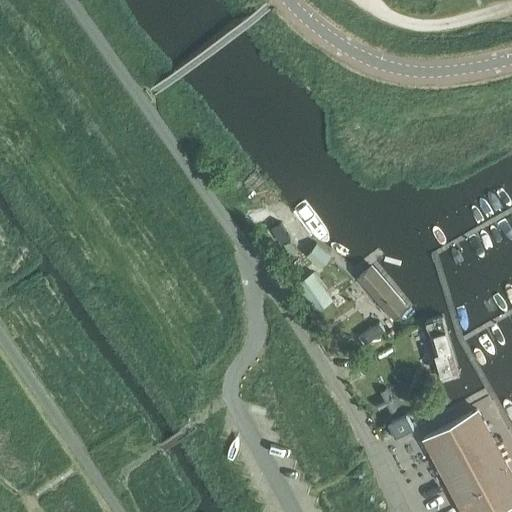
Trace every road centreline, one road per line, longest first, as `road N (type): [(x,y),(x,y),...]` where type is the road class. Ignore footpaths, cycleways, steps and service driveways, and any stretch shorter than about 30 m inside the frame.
road 1 (residential): [(403,511),(310,343),(70,0)]
road 2 (tertiary): [(511,59),(443,72),(394,68),(339,44),(286,0)]
road 3 (residential): [(362,0),(431,23),(511,6)]
